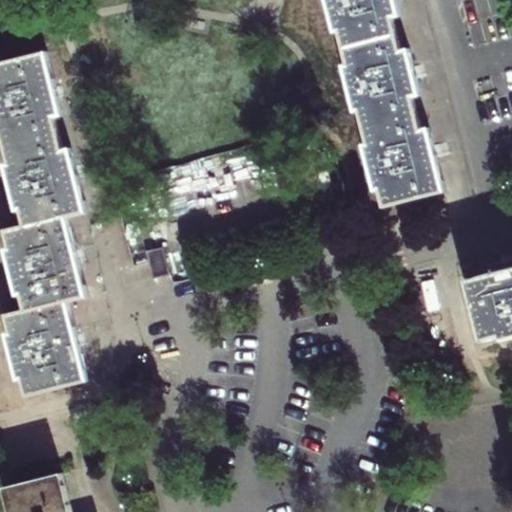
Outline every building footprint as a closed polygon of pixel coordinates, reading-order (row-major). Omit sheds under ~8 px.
[(350,66),(346,67),(358,112),(362,111),(371,145),(367,146),(378,191),(382,190),(387,208),(447,192),(430,129),(423,131),(415,97),(422,96),(410,50),(403,52),(394,18),(401,16),(396,0),(328,0),(337,32),(341,31),(350,66)] [(24,209),(28,227),(9,232),(13,249),(9,251),(20,295),(25,294),(29,312),(9,317),(14,334),(10,335),(21,380),(25,379),(30,397),(90,381),(69,302),(89,297),(68,218),(88,213),(72,149),(66,151),(57,118),(63,116),(47,52),(0,64),(0,131),(2,131),(11,164),(7,165),(19,211),(24,209)] [(166,217),(257,195),(249,163),(159,186),(166,217)] [(165,248),(148,252),(155,279),(172,275),(165,248)] [(511,270),(469,282),(485,342),(503,337),(504,342),(511,339),(511,270)] [(75,511),(65,473),(13,486),(19,511),(75,511)] [(19,511),(13,486),(6,488),(11,511),(19,511)]
